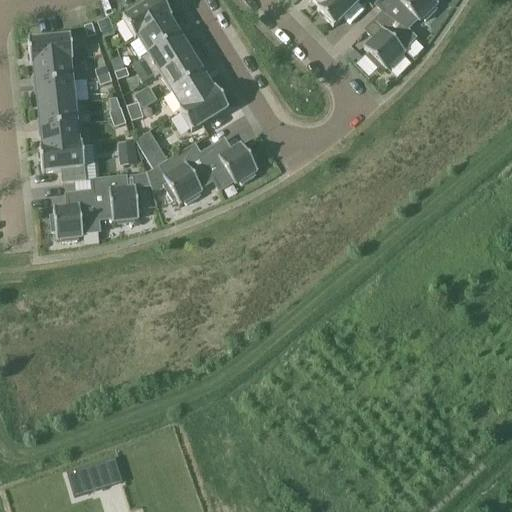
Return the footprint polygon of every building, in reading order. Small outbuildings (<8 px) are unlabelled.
[(158,0),(157,0),(122,22),(134,42),(137,41),(136,40),(168,21),(171,20),(158,0)] [(307,0),(318,11),(319,11),(329,0),(307,0)] [(329,0),(319,11),(318,11),(316,13),(332,30),(363,0),(329,0)] [(395,0),(397,2),(385,13),(405,33),(406,33),(416,23),(418,25),(422,21),(424,24),(436,13),(433,10),(437,6),(432,1),(433,0),(395,0)] [(405,33),(385,13),(365,33),(369,38),(376,32),(379,36),(363,51),(368,57),(366,59),(377,71),(380,68),(385,73),(389,69),(391,72),(403,61),(400,58),(404,55),(402,53),(414,41),(406,33),(405,33)] [(108,21),(96,25),(100,37),(112,33),(108,21)] [(147,58),(179,39),(168,21),(136,40),(137,41),(147,58)] [(91,27),(83,30),(87,41),(95,39),(91,27)] [(179,39),(147,58),(142,61),(154,80),(159,77),(190,58),(179,39)] [(71,64),(69,41),(26,45),(29,68),(32,68),(69,64),(71,64)] [(358,57),(354,53),(347,60),(354,68),(359,63),(356,60),(358,57)] [(201,76),(190,58),(159,77),(170,95),(201,76)] [(34,89),(71,85),(69,64),(32,68),(34,89)] [(97,82),(108,78),(106,70),(94,74),(97,82)] [(125,72),(114,76),(116,84),(128,79),(125,72)] [(201,76),(170,95),(181,113),(213,94),(212,94),(201,76)] [(108,78),(97,82),(99,89),(111,85),(108,78)] [(73,105),(71,85),(34,89),(37,110),(73,106),(73,105)] [(212,94),(213,94),(181,113),(179,114),(191,134),(227,112),(215,92),(212,94)] [(73,105),(73,106),(37,110),(39,131),(76,127),(76,128),(82,127),(79,105),(73,105)] [(137,106),(125,110),(128,118),(140,114),(137,106)] [(108,116),(111,123),(123,119),(120,112),(108,116)] [(140,114),(128,118),(131,125),(142,121),(140,114)] [(125,127),(123,119),(111,123),(114,131),(125,127)] [(76,127),(39,131),(41,152),(41,153),(78,149),(78,148),(76,128),(76,127)] [(132,147),(118,149),(120,168),(134,167),(132,147)] [(212,184),(218,194),(232,185),(234,187),(238,184),(240,188),(254,180),(252,176),(256,173),(253,167),(256,165),(248,151),(244,154),(240,147),(222,159),(215,149),(199,159),(198,159),(213,183),(212,184)] [(81,148),(78,148),(78,149),(41,153),(41,152),(38,153),(41,176),(60,174),(61,186),(85,184),(81,148)] [(199,159),(193,148),(157,170),(164,180),(162,181),(166,188),(163,190),(171,204),(175,202),(178,208),(183,205),(185,208),(199,200),(196,196),(201,193),(200,191),(212,184),(213,183),(198,159),(199,159)] [(146,162),(152,172),(165,163),(159,153),(146,162)] [(96,223),(97,223),(111,222),(111,224),(117,224),(117,228),(133,226),(132,222),(138,221),(137,214),(141,214),(139,198),(135,198),(135,191),(126,192),(124,180),(90,183),(92,195),(93,195),(96,223)] [(82,237),(98,235),(97,223),(96,223),(93,195),(92,195),(73,197),(74,209),(52,212),(53,219),(49,220),(51,236),(55,235),(55,242),(61,242),(61,246),(77,244),(76,240),(82,239),(82,237)] [(89,469),(66,477),(73,500),(96,493),(89,469)]
